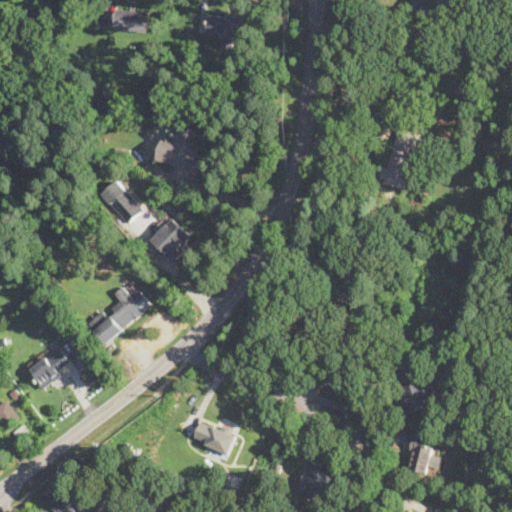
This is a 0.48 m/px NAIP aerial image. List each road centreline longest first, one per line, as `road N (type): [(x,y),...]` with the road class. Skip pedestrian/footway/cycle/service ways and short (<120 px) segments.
road 1 (secondary): [(0,491),(181,348),(266,246),(298,161),(315,0)]
road 2 (residential): [(181,348),(241,381),(346,410),(398,439)]
